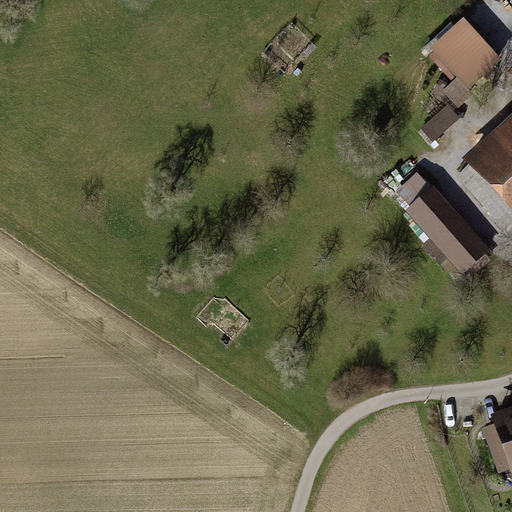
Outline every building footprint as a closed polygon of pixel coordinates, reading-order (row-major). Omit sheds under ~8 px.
[(463,26),(431,55),(469,97),(502,67),(463,26)] [(511,85),(511,121),(464,166),(511,218),(511,78),(509,82),(511,85)] [(450,102),(423,129),(438,145),(466,118),(450,102)] [(460,283),(490,256),(433,194),(431,195),(416,179),(396,197),(410,213),(403,220),(460,283)] [(485,434),(492,455),(511,447),(511,416),(491,424),(494,431),(485,434)] [(511,447),(492,455),(501,479),(510,476),(511,481),(511,447)]
